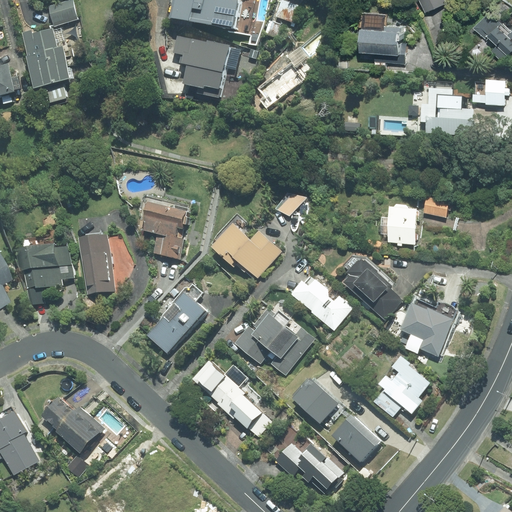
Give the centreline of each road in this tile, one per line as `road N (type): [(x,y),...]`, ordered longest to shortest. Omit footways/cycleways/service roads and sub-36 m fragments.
road 1 (residential): [(0,365),(58,343),(105,359),(264,511)]
road 2 (secondary): [(396,511),(455,444),(511,344)]
